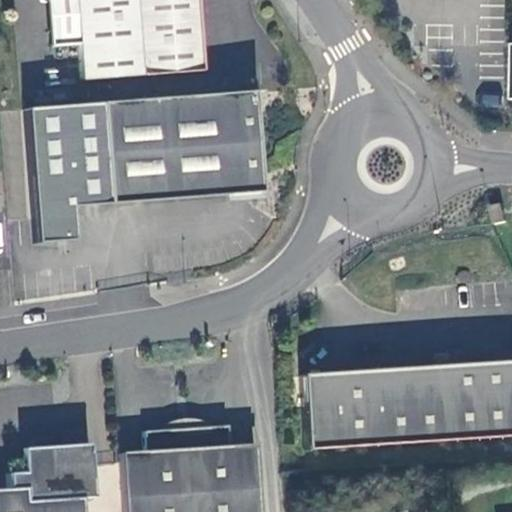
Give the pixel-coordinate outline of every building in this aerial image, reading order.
[(193,0),(73,0),(80,80),(199,71),(193,0)] [(107,103),(115,205),(248,194),(257,194),(249,92),(107,103)] [(115,205),(107,103),(22,110),(32,244),(70,241),(68,208),(115,205)] [(491,207),(495,225),(506,223),(502,205),(491,207)] [(511,361),(299,375),(304,451),(511,437),(511,361)] [(142,452),(117,454),(120,511),(255,511),(251,445),(225,447),(224,427),(140,432),(142,452)] [(0,484),(0,511),(78,511),(77,494),(90,493),(86,439),(29,443),(19,454),(20,467),(4,469),(6,484),(0,484)]
